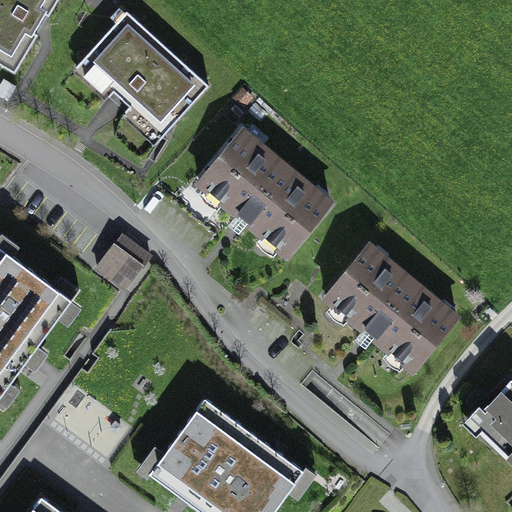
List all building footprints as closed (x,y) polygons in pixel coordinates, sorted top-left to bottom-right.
[(59,0),(0,0),(0,63),(15,73),(38,35),(32,31),(43,12),(49,16),(59,0)] [(210,86),(128,12),(82,62),(164,137),(210,86)] [(331,205),(242,131),(200,181),(289,256),(331,205)] [(151,256),(122,234),(98,266),(127,288),(151,256)] [(458,318),(369,245),(326,296),(416,370),(458,318)] [(0,398),(72,300),(0,247),(0,398)] [(511,381),(511,382),(485,410),(493,418),(482,429),(511,458),(511,381)] [(54,412),(72,425),(94,396),(76,383),(54,412)] [(206,399),(151,474),(202,511),(273,511),(304,471),(206,399)] [(63,511),(42,496),(30,511),(63,511)]
